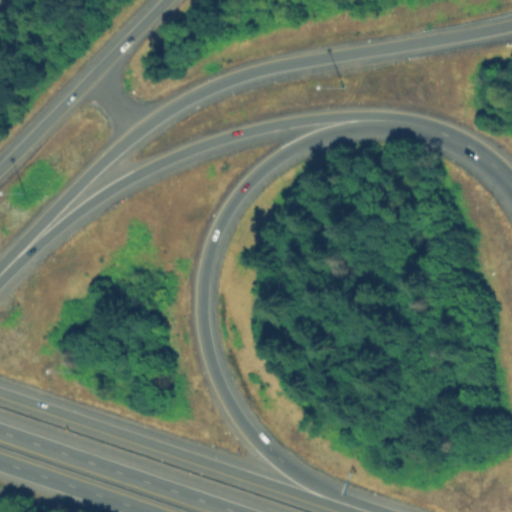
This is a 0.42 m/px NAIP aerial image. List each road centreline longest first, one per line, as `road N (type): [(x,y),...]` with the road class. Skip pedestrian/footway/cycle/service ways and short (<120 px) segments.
road 1 (motorway): [(136,129),(188,93),(254,68),(511,22)]
road 2 (motorway): [(318,499),(0,390)]
road 3 (motorway): [(257,442),(212,371),(200,288),(222,213),(280,151)]
road 4 (motorway): [(239,511),(0,428)]
road 5 (motorway): [(0,460),(152,511)]
road 6 (motorway): [(378,117),(458,139),(511,183)]
road 7 (motorway): [(13,256),(135,171)]
road 8 (motorway): [(13,256),(113,149)]
road 9 (motorway): [(135,171),(190,145),(270,123)]
road 10 (motorway): [(92,71),(0,163)]
